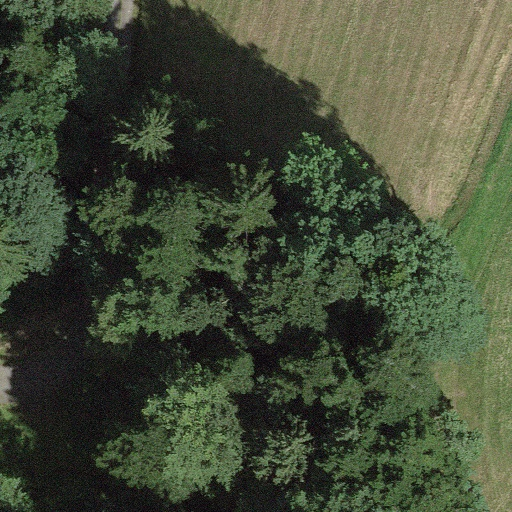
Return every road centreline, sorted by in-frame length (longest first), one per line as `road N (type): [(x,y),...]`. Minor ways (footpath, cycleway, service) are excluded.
road 1 (track): [(0,382),(61,364),(102,313),(124,0)]
road 2 (track): [(452,511),(434,392),(443,329),(461,260),(511,143)]
